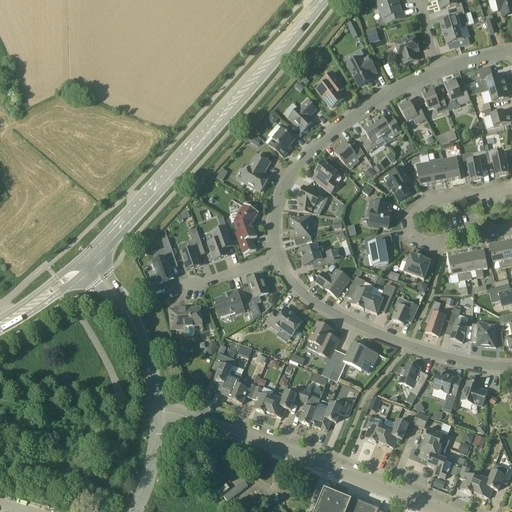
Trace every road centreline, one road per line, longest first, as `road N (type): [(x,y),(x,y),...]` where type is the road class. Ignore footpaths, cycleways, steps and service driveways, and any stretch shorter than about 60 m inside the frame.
road 1 (secondary): [(321,0),(91,257)]
road 2 (tertiary): [(443,511),(272,445),(155,412)]
road 3 (residential): [(511,365),(435,354),(351,321),(308,297),(276,254)]
road 4 (residential): [(276,254),(275,215),(301,162),(374,101),(439,68)]
road 5 (residential): [(511,188),(431,199),(409,221),(426,242),(511,225)]
